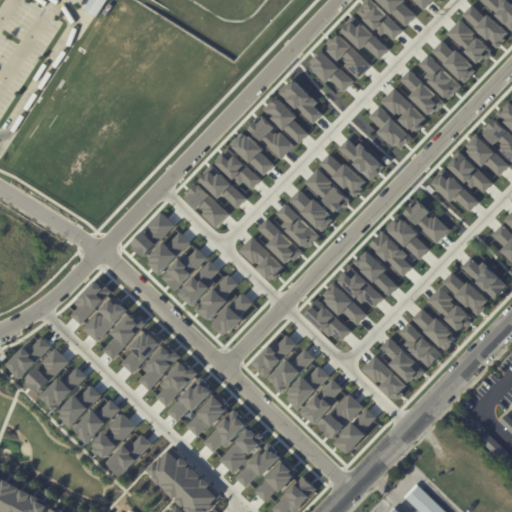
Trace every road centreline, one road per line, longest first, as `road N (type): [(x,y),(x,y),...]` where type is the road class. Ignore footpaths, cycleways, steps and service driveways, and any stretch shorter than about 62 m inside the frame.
road 1 (residential): [(0,325),(64,284),(335,0)]
road 2 (residential): [(511,63),(225,362)]
road 3 (residential): [(100,249),(353,490)]
road 4 (residential): [(511,322),(332,511)]
